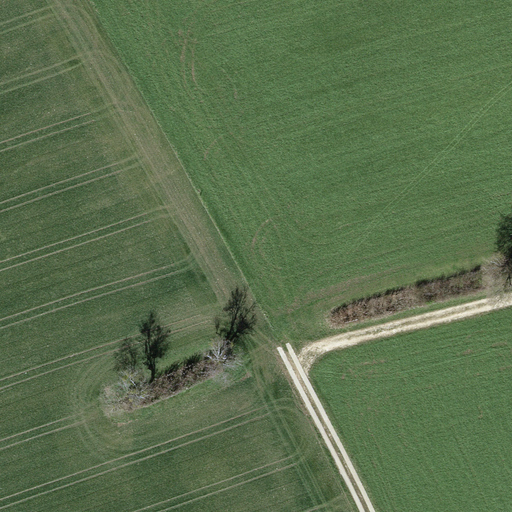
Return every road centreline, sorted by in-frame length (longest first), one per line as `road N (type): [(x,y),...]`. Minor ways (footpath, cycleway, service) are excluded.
road 1 (track): [(511,300),(322,349),(303,371)]
road 2 (track): [(367,511),(286,348)]
